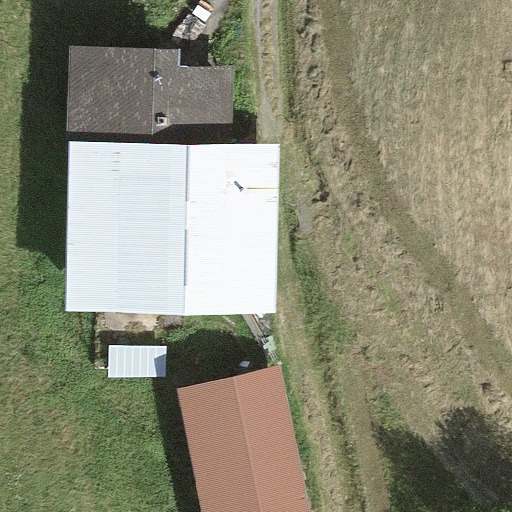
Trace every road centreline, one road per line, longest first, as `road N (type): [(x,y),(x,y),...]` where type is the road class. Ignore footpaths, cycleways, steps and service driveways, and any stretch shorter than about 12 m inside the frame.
road 1 (track): [(279,142),(324,241),(393,344),(511,483)]
road 2 (track): [(279,142),(285,265),(333,511)]
road 3 (track): [(279,142),(268,0)]
